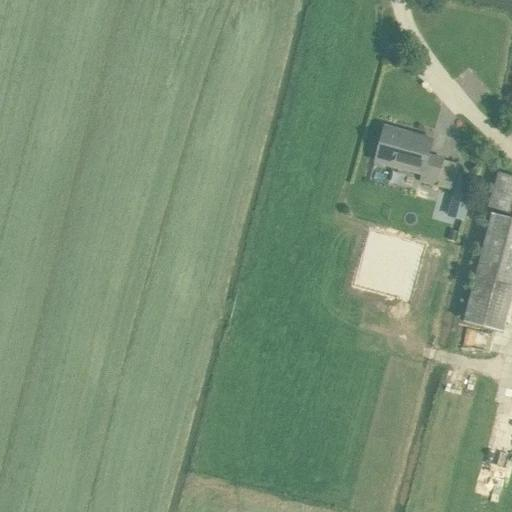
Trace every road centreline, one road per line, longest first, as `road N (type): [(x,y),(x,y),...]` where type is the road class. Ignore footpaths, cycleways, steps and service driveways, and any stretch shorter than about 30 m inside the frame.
road 1 (track): [(208,302),(507,378),(486,487)]
road 2 (track): [(401,0),(408,27),(462,109),(511,150)]
